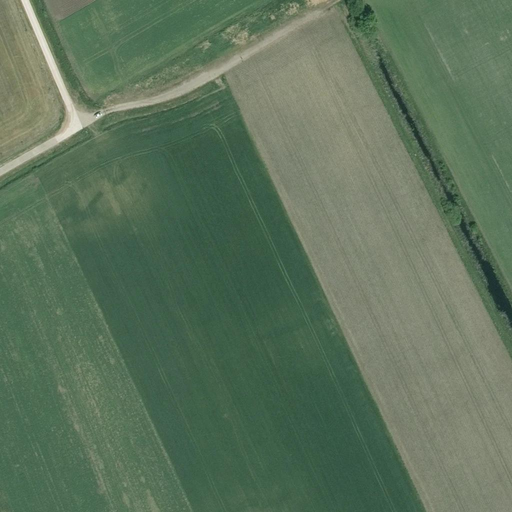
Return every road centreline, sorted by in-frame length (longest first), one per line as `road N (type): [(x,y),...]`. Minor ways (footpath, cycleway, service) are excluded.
road 1 (track): [(338,0),(184,88),(79,122)]
road 2 (unclassified): [(0,172),(79,122),(25,0)]
